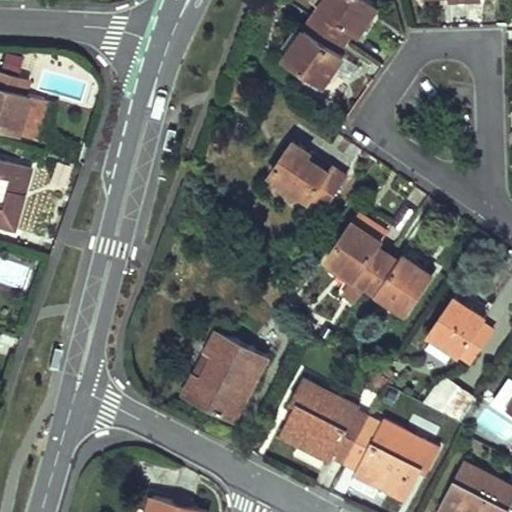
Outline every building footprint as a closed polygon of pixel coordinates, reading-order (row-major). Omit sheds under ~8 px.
[(379,4),(372,0),(325,0),(314,16),(348,38),(355,28),(359,32),(379,4)] [(291,48),(287,54),(326,82),(329,77),(345,55),(347,53),(341,48),(348,38),(314,16),(303,31),(291,48)] [(303,31),(297,27),(285,44),(291,48),(303,31)] [(345,55),(329,77),(341,84),(347,74),(344,71),(352,59),(345,55)] [(0,126),(32,136),(44,96),(24,90),(28,78),(0,69),(0,126)] [(75,140),(54,134),(49,149),(70,155),(75,140)] [(294,138),(272,171),(325,206),(347,173),(333,164),(330,168),(309,154),(312,150),(294,138)] [(0,222),(14,226),(31,165),(0,156),(0,222)] [(70,165),(58,161),(52,180),(64,184),(70,165)] [(389,231),(360,211),(328,257),(351,273),(347,279),(338,292),(350,300),(364,281),(368,285),(390,252),(380,245),(389,231)] [(401,259),(390,252),(368,285),(407,311),(433,272),(405,253),(401,259)] [(351,273),(328,257),(325,263),(347,279),(351,273)] [(271,277),(260,289),(284,318),(295,307),(271,277)] [(476,305),(458,293),(431,331),(472,360),(494,329),(483,321),(485,318),(473,309),(476,305)] [(488,314),(476,305),(473,309),(485,318),(488,314)] [(203,325),(192,348),(206,355),(209,351),(217,355),(226,360),(214,382),(205,377),(197,373),(186,393),(236,420),(247,398),(241,394),(245,386),(252,389),(269,357),(203,325)] [(226,360),(217,355),(205,377),(214,382),(226,360)] [(390,366),(382,362),(378,368),(387,373),(390,366)] [(397,371),(390,366),(387,373),(386,374),(392,379),(397,371)] [(362,405),(307,377),(296,399),(305,404),(301,411),(297,409),(285,433),(303,442),(328,456),(335,460),(338,454),(350,460),(372,416),(359,409),(362,405)] [(449,378),(436,387),(425,402),(461,421),(478,398),(449,378)] [(252,389),(245,386),(241,394),(247,398),(252,389)] [(305,404),(296,399),(293,406),(297,409),(301,411),(305,404)] [(511,422),(483,409),(475,425),(508,440),(511,431),(511,422)] [(385,424),(372,416),(350,460),(361,466),(358,472),(406,497),(420,474),(416,472),(420,464),(424,466),(429,469),(442,444),(388,418),(385,424)] [(328,456),(303,442),(297,453),(323,466),(328,456)] [(506,511),(511,502),(511,480),(469,459),(440,511),(506,511)] [(205,511),(206,510),(151,496),(146,511),(205,511)]
